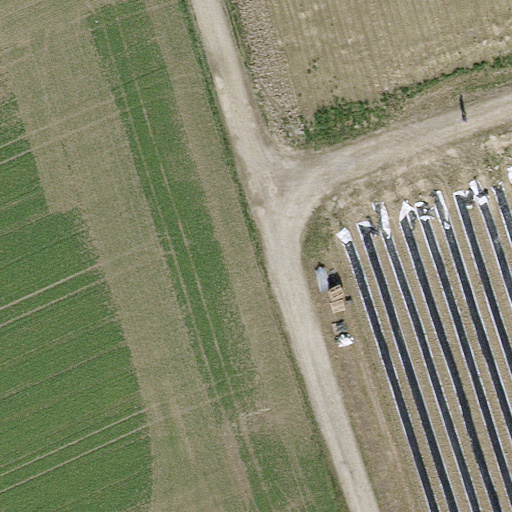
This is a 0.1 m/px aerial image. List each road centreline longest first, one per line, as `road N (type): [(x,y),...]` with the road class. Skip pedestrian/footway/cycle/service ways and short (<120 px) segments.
road 1 (track): [(376,511),(213,0)]
road 2 (track): [(271,180),(511,101)]
